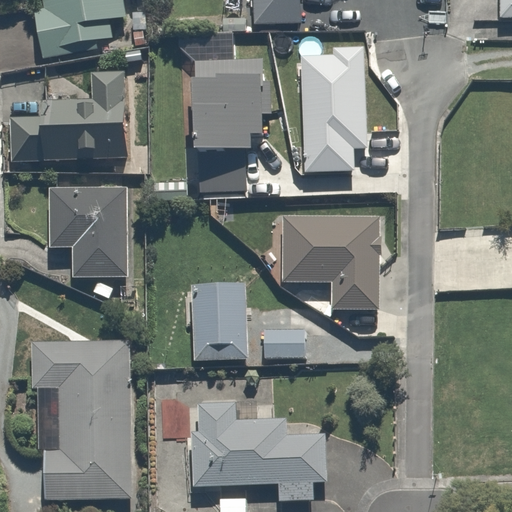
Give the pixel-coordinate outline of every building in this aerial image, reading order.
[(126,0),(34,0),(43,59),(134,46),(126,0)] [(256,0),(257,28),(305,26),(304,0),(256,0)] [(511,20),(511,0),(502,0),(503,21),(511,20)] [(200,105),(203,196),(250,194),(249,156),(258,156),(257,140),(269,140),(268,117),(275,117),(274,84),(267,84),(266,62),(235,63),(235,36),(181,37),(182,51),(199,65),(199,87),(194,87),(195,105),(200,105)] [(337,58),(304,59),(308,175),(357,174),(357,152),(370,151),(368,51),(337,51),(337,58)] [(46,122),(12,124),(14,169),(137,165),(135,84),(89,86),(90,108),(46,110),(46,122)] [(137,204),(54,200),(52,252),(73,253),(72,281),(133,284),(137,204)] [(334,313),(383,312),(383,258),(384,258),(385,240),(383,239),(384,220),(286,219),(285,285),(334,286),(334,313)] [(249,286),(195,289),(198,364),(252,362),(249,286)] [(309,361),(308,332),(267,332),(267,361),(309,361)] [(138,350),(38,352),(38,396),(66,395),(66,454),(44,454),(45,506),(140,505),(138,350)] [(202,435),(194,435),(196,490),(281,487),(282,504),(317,503),(316,485),(330,485),(328,437),(291,438),(290,421),(261,422),(260,404),(201,406),(202,435)]
